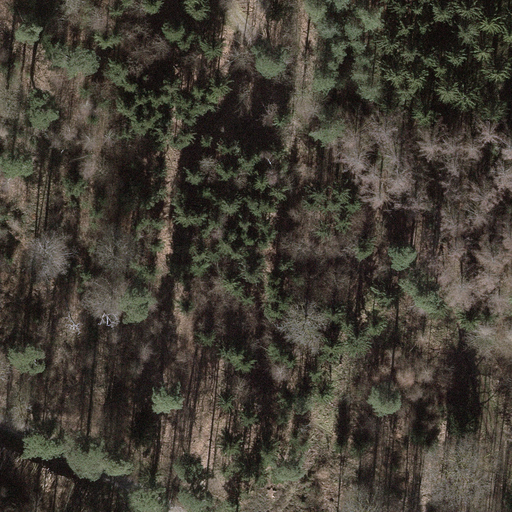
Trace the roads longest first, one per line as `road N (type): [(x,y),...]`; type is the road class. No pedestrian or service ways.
road 1 (track): [(451,289),(291,86)]
road 2 (track): [(0,415),(174,511)]
road 3 (track): [(451,289),(490,423),(511,461)]
